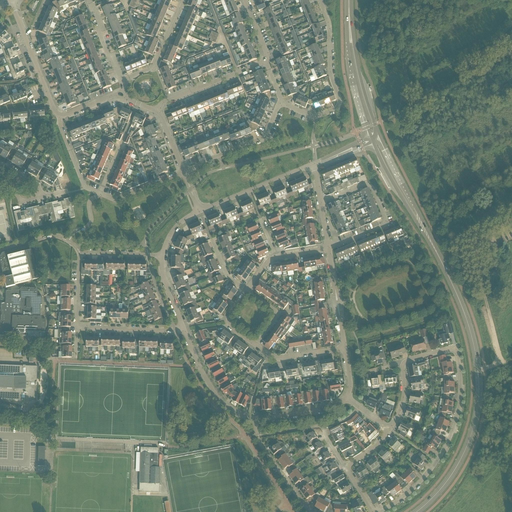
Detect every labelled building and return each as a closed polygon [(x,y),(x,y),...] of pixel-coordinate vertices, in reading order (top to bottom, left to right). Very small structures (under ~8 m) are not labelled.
[(65,6),(62,0),(56,0),(57,1),(52,3),(61,12),(64,10),(63,9),(63,7),(65,6)] [(71,7),(68,0),(62,0),(65,6),(68,5),(69,8),(71,7)] [(168,10),(170,5),(162,1),(160,6),(168,10)] [(195,9),(197,5),(189,1),(187,6),(190,8),(195,10),(195,9)] [(236,7),(234,2),(226,5),(228,10),(236,7)] [(61,12),(52,3),(50,7),(48,10),(45,9),(45,11),(55,15),(57,13),(60,14),(61,12)] [(266,8),(264,3),(257,5),(256,6),(258,11),(266,8)] [(110,5),(107,7),(102,8),(104,13),(112,10),(115,9),(113,4),(110,5)] [(311,9),(309,4),(302,7),(304,12),(311,9)] [(166,15),(168,10),(160,6),(157,11),(166,15)] [(238,12),(236,7),(228,10),(230,15),(238,12)] [(203,12),(199,11),(195,9),(195,10),(190,8),(188,13),(197,16),(200,18),(203,12)] [(264,11),(266,16),(273,13),(271,8),(264,11)] [(313,14),(311,9),(304,12),(306,17),(313,14)] [(115,15),(114,15),(112,10),(104,13),(106,19),(115,15)] [(54,18),(55,15),(45,11),(44,12),(47,14),(45,17),(57,22),(58,19),(54,18)] [(164,20),(166,15),(157,11),(155,16),(164,20)] [(194,21),(197,16),(188,13),(186,18),(194,21)] [(275,18),(273,13),(266,16),(268,21),(275,18)] [(150,14),(148,19),(153,21),(161,25),(164,20),(155,16),(150,14)] [(231,17),(233,22),(241,19),(239,14),(231,17)] [(315,19),(313,14),(306,17),(308,22),(315,19)] [(75,19),(77,24),(85,21),(83,15),(75,19)] [(109,23),(118,20),(116,15),(115,15),(106,19),(108,18),(109,23)] [(57,22),(45,17),(44,20),(41,19),(40,21),(51,25),(52,23),(56,24),(57,22)] [(192,26),(194,21),(186,18),(184,23),(192,26)] [(277,23),(275,18),(268,21),(270,26),(277,23)] [(243,24),(241,19),(233,22),(235,27),(242,24),(242,25),(243,24)] [(317,24),(315,19),(308,22),(310,28),(311,27),(317,24)] [(120,25),(118,20),(109,23),(111,28),(120,25)] [(51,25),(40,21),(40,22),(42,23),(41,27),(52,32),(53,29),(50,28),(51,25)] [(87,26),(85,21),(77,24),(79,29),(87,26)] [(159,30),(161,25),(153,21),(151,26),(159,30)] [(190,31),(192,26),(184,23),(182,28),(190,31)] [(277,23),(270,26),(272,31),(279,28),(277,23)] [(244,29),(242,25),(242,24),(235,27),(234,27),(236,33),(244,29)] [(319,24),(317,24),(311,27),(313,32),(321,29),(319,24)] [(113,33),(122,30),(120,25),(111,28),(113,33)] [(89,31),(87,26),(79,29),(81,34),(89,31)] [(151,26),(149,31),(157,35),(159,30),(151,26)] [(52,32),(41,27),(40,30),(37,29),(36,31),(40,32),(38,37),(46,37),(48,33),(51,34),(52,32)] [(188,36),(190,31),(182,28),(180,32),(188,36)] [(281,33),(279,28),(272,31),(274,36),(281,33)] [(246,34),(244,29),(236,33),(238,38),(246,34)] [(321,29),(313,32),(315,37),(322,35),(323,34),(321,29)] [(114,39),(124,35),(122,30),(113,33),(115,38),(114,38),(114,39)] [(89,31),(81,34),(79,34),(81,39),(90,36),(88,31),(89,31)] [(155,39),(157,35),(149,31),(147,36),(151,38),(159,41),(155,39)] [(186,41),(188,36),(180,32),(178,37),(186,41)] [(283,38),(281,33),(274,36),(276,41),(283,38)] [(248,39),(246,34),(238,38),(240,43),(248,39)] [(315,37),(314,37),(314,38),(316,43),(319,42),(324,40),(322,35),(315,37)] [(10,38),(10,39),(7,36),(0,41),(0,46),(1,49),(13,45),(10,38)] [(81,39),(79,41),(81,46),(83,45),(92,41),(90,36),(81,39)] [(124,40),(122,36),(114,39),(116,44),(125,41),(124,40)] [(48,41),(51,40),(50,37),(46,37),(38,37),(40,42),(39,42),(40,46),(37,47),(38,48),(49,44),(48,41)] [(184,46),(186,41),(178,37),(176,42),(184,46)] [(157,46),(159,41),(151,38),(149,43),(157,46)] [(285,43),(283,38),(276,41),(278,46),(285,43)] [(250,44),(248,39),(240,43),(242,48),(243,47),(250,44)] [(94,46),(92,41),(83,45),(85,50),(94,46)] [(127,46),(125,41),(116,44),(118,49),(127,46)] [(182,51),(184,46),(176,42),(174,47),(178,49),(182,51)] [(287,48),(286,45),(290,43),(289,42),(285,43),(278,46),(280,51),(287,48)] [(43,52),(54,47),(53,45),(52,43),(49,44),(38,48),(39,50),(41,49),(43,52)] [(154,51),(157,46),(149,43),(147,48),(154,51)] [(251,44),(250,44),(243,47),(245,52),(253,49),(251,44)] [(15,53),(16,53),(14,49),(13,45),(1,49),(3,53),(4,57),(15,53)] [(316,45),(308,48),(310,53),(319,50),(319,49),(317,50),(317,49),(318,48),(316,45)] [(96,51),(94,46),(85,50),(87,55),(96,51)] [(176,54),(178,49),(174,47),(170,46),(168,51),(176,54)] [(53,54),(56,53),(55,50),(54,47),(43,52),(44,56),(41,57),(42,58),(53,54)] [(287,48),(280,51),(282,56),(289,53),(293,52),(291,47),(287,48)] [(152,56),(154,51),(147,48),(144,53),(152,56)] [(255,54),(253,49),(245,52),(247,57),(255,54)] [(319,50),(310,53),(312,58),(321,55),(319,51),(318,52),(318,51),(319,50)] [(98,56),(96,51),(87,55),(89,60),(98,56)] [(173,59),(176,54),(168,51),(166,56),(173,59)] [(17,56),(16,53),(15,53),(4,57),(7,65),(8,65),(19,60),(17,56)] [(47,62),(58,58),(58,57),(57,55),(54,56),(53,54),(42,58),(43,60),(45,59),(47,62)] [(257,59),(255,54),(247,57),(243,59),(244,61),(248,59),(249,62),(257,59)] [(312,59),(309,60),(311,64),(314,63),(323,60),(323,59),(321,60),(321,59),(322,58),(321,55),(312,58),(312,59)] [(98,56),(89,60),(91,65),(100,61),(98,56)] [(172,61),(173,59),(166,56),(163,61),(166,62),(171,64),(172,61)] [(229,56),(224,58),(227,66),(232,64),(230,60),(229,56)] [(287,56),(276,61),(277,64),(278,64),(279,66),(287,62),(289,61),(287,56)] [(144,57),(139,59),(142,67),(147,65),(144,57)] [(52,66),(63,61),(62,59),(59,60),(58,58),(47,62),(47,64),(50,63),(52,66)] [(227,66),(224,58),(219,60),(222,67),(221,67),(222,68),(227,66)] [(142,67),(139,59),(134,61),(137,69),(142,67)] [(219,60),(219,59),(213,61),(217,69),(221,67),(222,67),(219,60)] [(22,68),(20,64),(21,64),(19,60),(8,65),(11,73),(22,68)] [(323,60),(314,63),(316,68),(322,66),(323,66),(325,65),(323,62),(322,62),(322,61),(323,60)] [(61,65),(64,64),(63,61),(52,66),(53,70),(50,71),(51,72),(62,68),(61,65)] [(102,66),(100,61),(91,65),(93,70),(102,66)] [(137,69),(134,61),(129,63),(132,71),(137,69)] [(161,61),(159,66),(162,75),(170,72),(168,67),(167,67),(165,63),(166,62),(163,61),(163,62),(161,61)] [(217,69),(213,61),(208,63),(212,71),(217,69)] [(291,67),(289,61),(287,62),(279,66),(280,67),(279,68),(280,71),(291,67)] [(132,71),(129,63),(124,65),(127,73),(132,71)] [(212,71),(208,63),(203,65),(207,73),(212,71)] [(207,73),(203,65),(198,67),(199,68),(202,76),(202,75),(207,73)] [(104,71),(102,66),(93,70),(95,75),(97,74),(104,71)] [(324,69),(323,66),(322,66),(316,68),(314,69),(316,74),(325,70),(323,71),(323,70),(324,69)] [(56,76),(67,72),(66,69),(65,67),(62,68),(51,72),(51,74),(54,73),(56,76)] [(293,72),(291,67),(280,71),(281,74),(282,74),(283,76),(291,73),(293,72)] [(24,72),(23,72),(22,68),(11,73),(14,81),(25,76),(24,72)] [(199,68),(194,70),(197,78),(202,76),(199,68)] [(197,78),(194,70),(189,72),(190,76),(192,80),(197,78)] [(325,71),(325,70),(316,74),(313,75),(315,81),(327,76),(325,72),(324,73),(323,71),(325,71)] [(105,71),(104,71),(97,74),(99,79),(107,76),(105,71)] [(255,77),(256,79),(267,75),(266,73),(263,74),(262,71),(250,76),(251,78),(255,77)] [(55,82),(66,78),(65,75),(68,74),(67,72),(56,76),(57,80),(54,81),(55,82)] [(172,77),(170,72),(162,75),(164,80),(172,77)] [(284,81),(293,78),(291,73),(283,76),(284,77),(283,78),(284,81)] [(267,77),(267,75),(256,79),(256,81),(257,82),(253,83),(254,86),(266,81),(264,78),(267,77)] [(109,81),(107,76),(99,79),(101,84),(109,81)] [(174,82),(172,77),(164,80),(166,85),(174,82)] [(71,81),(71,82),(75,80),(74,78),(67,81),(66,78),(55,82),(55,84),(58,83),(60,86),(71,81)] [(295,83),(293,78),(284,81),(285,84),(286,84),(287,85),(286,86),(292,84),(293,84),(295,83)] [(59,92),(70,88),(69,85),(72,84),(71,82),(71,81),(60,86),(61,90),(58,91),(59,92)] [(111,86),(109,81),(101,84),(103,89),(111,86)] [(267,84),(266,81),(254,86),(255,88),(259,87),(260,89),(270,85),(270,83),(267,84)] [(176,87),(174,82),(166,85),(168,90),(176,87)] [(241,83),(235,85),(239,93),(244,91),(241,83)] [(295,89),(293,84),(292,84),(286,86),(284,87),(285,90),(286,90),(287,91),(285,92),(295,89)] [(239,93),(235,85),(230,87),(234,95),(239,93)] [(271,87),(270,85),(260,89),(261,92),(257,93),(258,96),(271,96),(269,92),(270,91),(268,88),(271,87)] [(234,95),(230,87),(225,89),(226,91),(226,90),(229,97),(234,95)] [(298,87),(295,89),(285,92),(287,92),(288,93),(287,94),(288,97),(293,95),(294,98),(300,93),(298,87)] [(24,90),(21,92),(19,88),(16,89),(17,93),(20,100),(27,97),(26,94),(24,90)] [(64,96),(75,92),(74,89),(71,91),(70,88),(59,92),(59,94),(62,93),(64,96)] [(226,91),(221,92),(224,101),(229,99),(229,97),(226,90),(226,91)] [(331,90),(329,91),(330,93),(327,94),(331,103),(330,101),(332,101),(332,102),(336,101),(331,90)] [(63,102),(74,98),(73,95),(76,94),(75,92),(64,96),(65,100),(62,101),(63,102)] [(224,101),(221,92),(216,94),(219,103),(224,101)] [(20,100),(17,93),(11,96),(13,103),(20,100)] [(300,93),(294,98),(297,100),(295,104),(299,106),(299,105),(300,105),(300,107),(304,98),(305,95),(300,93)] [(219,103),(216,94),(211,96),(214,105),(219,103)] [(325,105),(322,96),(321,94),(319,95),(319,97),(317,98),(321,107),(320,105),(322,105),(322,106),(325,105)] [(331,103),(327,94),(322,96),(325,105),(329,103),(328,102),(330,102),(330,103),(331,103)] [(4,95),(0,96),(0,97),(3,104),(10,102),(7,95),(4,96),(4,95)] [(214,105),(211,96),(206,98),(209,107),(214,105)] [(269,101),(271,96),(258,96),(257,99),(261,100),(259,103),(270,108),(271,106),(268,105),(270,101),(269,101)] [(80,104),(78,100),(78,99),(75,101),(74,98),(63,102),(63,104),(66,103),(68,106),(71,105),(72,108),(80,105),(80,104)] [(209,107),(206,98),(201,100),(204,109),(206,108),(208,107),(209,107)] [(307,104),(310,105),(310,101),(309,100),(304,98),(300,107),(301,105),(302,106),(302,107),(305,109),(307,104)] [(317,98),(310,101),(310,105),(313,104),(315,109),(319,107),(318,106),(320,106),(320,107),(321,107),(317,98)] [(204,109),(201,100),(196,102),(199,111),(204,109)] [(199,111),(196,102),(191,105),(194,113),(199,111)] [(255,104),(254,106),(265,111),(267,108),(270,109),(270,108),(259,103),(258,106),(255,104)] [(186,107),(186,106),(185,105),(180,107),(183,115),(188,113),(186,107)] [(194,113),(191,105),(186,106),(186,107),(188,113),(189,115),(194,113)] [(264,115),(265,111),(254,106),(253,109),(256,110),(255,113),(266,117),(267,116),(264,115)] [(117,116),(117,108),(113,110),(112,109),(109,110),(108,107),(106,108),(111,119),(113,118),(114,121),(118,120),(119,116),(117,116)] [(183,115),(180,107),(175,109),(178,117),(183,115)] [(124,119),(129,108),(127,108),(126,110),(122,109),(122,110),(117,108),(117,116),(119,116),(118,120),(120,121),(122,118),(124,119)] [(130,109),(129,108),(124,119),(126,120),(125,123),(128,124),(132,113),(129,112),(130,109)] [(178,117),(175,109),(170,111),(171,114),(167,116),(169,122),(174,120),(173,119),(178,117)] [(29,111),(28,111),(29,116),(30,116),(30,118),(32,117),(33,118),(37,118),(36,110),(29,111)] [(26,111),(19,112),(20,120),(24,119),(24,118),(27,118),(26,111)] [(107,124),(103,113),(101,113),(102,116),(99,117),(103,129),(104,130),(106,129),(105,126),(108,125),(107,124)] [(137,124),(142,114),(140,113),(139,116),(136,115),(131,125),(134,127),(135,123),(137,124)] [(265,119),(266,117),(255,113),(254,115),(251,114),(250,116),(261,121),(263,118),(265,119)] [(144,127),(150,122),(145,120),(146,119),(142,117),(144,115),(142,114),(137,124),(140,125),(138,128),(141,130),(142,126),(144,127)] [(103,129),(99,117),(96,119),(94,116),(93,117),(97,128),(100,126),(101,130),(103,129)] [(260,125),(261,121),(250,116),(249,119),(252,120),(250,125),(256,131),(258,126),(262,128),(262,126),(260,125)] [(97,128),(93,117),(91,117),(92,120),(89,121),(93,133),(96,132),(94,129),(97,128)] [(93,133),(89,121),(86,123),(84,120),(83,121),(87,132),(90,130),(91,134),(93,133)] [(87,132),(83,121),(81,121),(82,124),(79,125),(83,137),(86,136),(84,133),(87,132)] [(147,134),(157,130),(157,128),(154,129),(153,126),(152,126),(150,122),(144,127),(142,126),(141,130),(142,130),(143,133),(144,135),(147,134)] [(246,126),(243,127),(248,138),(249,138),(248,135),(252,133),(251,132),(256,131),(250,125),(247,122),(245,123),(246,126)] [(83,137),(79,125),(75,127),(74,124),(73,125),(77,136),(80,134),(81,138),(83,137)] [(73,125),(71,125),(72,128),(69,129),(70,132),(68,133),(70,138),(72,138),(73,141),(76,140),(74,137),(77,136),(73,125)] [(239,125),(237,126),(242,137),(245,136),(246,139),(248,138),(243,127),(241,128),(239,125)] [(242,137),(237,126),(235,127),(232,128),(233,131),(238,142),(239,142),(238,139),(242,137)] [(231,141),(227,131),(224,132),(223,128),(221,129),(225,141),(229,139),(230,142),(231,141)] [(225,141),(221,129),(218,130),(220,134),(217,135),(221,146),(223,145),(222,142),(225,141)] [(238,142),(233,131),(231,132),(229,129),(227,130),(227,131),(231,141),(235,140),(236,143),(238,142)] [(158,131),(157,130),(147,134),(148,136),(145,138),(145,140),(148,139),(156,136),(155,133),(158,131)] [(221,146),(217,135),(214,136),(213,132),(211,133),(215,145),(219,143),(220,146),(221,146)] [(215,145),(211,133),(206,135),(207,139),(211,150),(213,149),(212,146),(215,145)] [(200,142),(197,143),(201,154),(203,153),(202,150),(205,149),(201,137),(200,135),(197,136),(200,142)] [(157,137),(156,136),(148,139),(145,140),(147,143),(143,144),(144,146),(156,142),(154,138),(157,137)] [(211,150),(207,139),(204,140),(203,136),(201,137),(205,149),(209,147),(210,150),(211,150)] [(107,139),(107,141),(104,146),(104,147),(111,150),(112,151),(112,150),(113,150),(113,148),(113,147),(114,145),(112,144),(113,142),(107,139)] [(201,154),(197,143),(194,144),(193,140),(191,141),(195,153),(199,151),(200,154),(201,154)] [(195,153),(191,141),(188,142),(190,146),(187,147),(191,158),(193,157),(192,154),(195,153)] [(156,142),(144,146),(145,149),(148,147),(150,150),(160,146),(160,144),(157,145),(156,142)] [(178,146),(181,154),(184,153),(185,157),(189,155),(190,158),(191,158),(187,147),(186,143),(178,146)] [(11,155),(15,150),(17,146),(14,144),(12,147),(7,144),(7,145),(0,156),(5,159),(9,154),(11,155)] [(104,147),(101,146),(99,151),(109,155),(111,150),(104,147)] [(148,156),(160,152),(158,148),(161,147),(160,146),(150,150),(151,153),(147,154),(148,156)] [(123,152),(123,154),(123,155),(123,156),(123,155),(131,159),(132,155),(133,153),(134,151),(133,150),(128,148),(127,151),(125,150),(124,152),(123,152)] [(16,165),(23,153),(18,150),(17,151),(15,150),(11,155),(14,157),(11,162),(16,165)] [(109,155),(99,151),(98,151),(96,156),(99,157),(107,160),(109,155)] [(23,152),(23,153),(16,165),(21,168),(24,163),(27,165),(30,159),(31,157),(23,152)] [(161,155),(160,152),(148,156),(149,159),(152,157),(154,160),(164,156),(164,154),(161,155)] [(105,165),(107,160),(99,157),(96,156),(96,155),(94,160),(105,165)] [(129,164),(131,159),(123,155),(123,156),(121,160),(129,164)] [(165,157),(164,156),(154,160),(155,163),(151,164),(152,166),(164,162),(162,159),(165,157)] [(351,160),(354,169),(356,172),(361,170),(356,158),(352,160),(353,161),(352,162),(351,160)] [(31,175),(36,166),(33,164),(35,162),(30,159),(27,165),(29,166),(26,172),(31,175)] [(102,170),(105,165),(94,160),(92,165),(93,166),(102,170)] [(132,165),(129,164),(121,160),(119,165),(129,170),(129,169),(130,170),(132,165)] [(354,169),(351,160),(350,160),(351,162),(350,162),(349,161),(346,163),(349,171),(354,169)] [(165,165),(164,162),(152,166),(153,169),(157,167),(158,170),(168,166),(168,164),(165,165)] [(349,171),(346,163),(343,164),(343,165),(342,166),(341,164),(344,173),(349,171)] [(344,173),(341,164),(340,164),(341,166),(340,166),(339,165),(336,167),(339,175),(344,173)] [(129,170),(119,165),(117,170),(125,174),(127,175),(129,170)] [(40,172),(42,174),(45,168),(43,167),(41,169),(36,166),(31,175),(36,178),(40,172)] [(93,166),(91,171),(100,175),(102,170),(93,166)] [(169,167),(168,166),(158,170),(159,173),(157,173),(158,176),(156,176),(157,179),(165,175),(164,174),(168,172),(166,169),(169,167)] [(339,175),(336,167),(333,168),(333,169),(332,170),(331,168),(335,177),(339,175)] [(47,184),(52,175),(47,172),(48,170),(45,168),(42,174),(45,175),(42,181),(47,184)] [(331,169),(326,171),(330,180),(331,182),(336,180),(335,177),(331,168),(330,168),(331,169)] [(123,179),(125,174),(117,170),(115,175),(123,179)] [(101,175),(100,175),(91,171),(89,174),(90,176),(90,177),(88,176),(86,178),(94,182),(96,179),(99,180),(101,175)] [(320,172),(322,177),(321,178),(322,186),(331,183),(330,180),(326,171),(323,172),(323,173),(322,174),(321,172),(320,172)] [(57,178),(52,175),(47,184),(52,187),(55,182),(56,183),(56,187),(60,186),(58,181),(56,179),(57,178)] [(121,184),(123,179),(115,175),(113,180),(120,184),(121,184)] [(312,188),(311,181),(307,183),(305,178),(300,180),(303,188),(307,187),(308,190),(312,188)] [(113,180),(112,180),(110,185),(113,187),(112,189),(118,192),(119,189),(120,189),(123,184),(113,180)] [(303,188),(300,180),(295,182),(298,191),(303,188)] [(298,191),(295,182),(289,184),(291,190),(289,191),(291,197),(296,195),(295,192),(298,191)] [(291,197),(289,191),(286,192),(284,187),(278,189),(282,197),(285,196),(286,199),(291,197)] [(282,197),(278,189),(273,191),(275,196),(273,197),(275,203),(280,201),(279,200),(279,199),(282,197)] [(359,192),(362,198),(371,194),(371,193),(369,194),(368,193),(370,192),(368,189),(359,192)] [(275,203),(273,197),(270,199),(268,193),(262,196),(266,204),(269,203),(270,205),(275,203)] [(371,194),(362,198),(364,203),(372,199),(371,196),(370,196),(369,195),(371,194)] [(266,204),(262,196),(257,198),(259,203),(256,204),(259,210),(263,208),(262,206),(266,204)] [(64,201),(61,202),(63,210),(69,209),(69,212),(69,213),(70,219),(74,217),(72,207),(73,207),(72,204),(71,204),(70,198),(65,200),(65,201),(64,201)] [(374,202),(372,199),(364,203),(366,207),(375,204),(375,203),(373,204),(373,203),(374,202)] [(250,201),(245,203),(249,211),(252,210),(253,212),(255,212),(250,201)] [(56,202),(51,203),(56,222),(60,221),(59,215),(58,215),(57,212),(63,210),(61,202),(58,203),(56,203),(56,202)] [(336,202),(327,206),(329,211),(328,211),(329,211),(338,207),(336,202)] [(45,206),(42,207),(44,215),(50,214),(51,217),(49,218),(51,223),(56,222),(51,203),(46,204),(47,206),(45,206)] [(249,211),(245,203),(240,205),(242,210),(239,211),(242,217),(246,215),(245,213),(249,211)] [(368,212),(376,209),(375,205),(374,206),(373,205),(375,204),(366,207),(363,209),(365,214),(368,212)] [(37,207),(32,208),(37,227),(42,226),(41,220),(39,220),(38,217),(44,215),(42,207),(37,208),(37,207)] [(234,207),(229,209),(232,218),(236,217),(237,219),(242,217),(239,211),(237,212),(234,207)] [(338,207),(329,211),(329,212),(329,211),(331,216),(340,212),(338,207)] [(26,211),(23,211),(25,220),(31,218),(32,222),(31,222),(32,228),(37,227),(32,208),(28,209),(28,210),(26,211)] [(232,218),(229,209),(224,212),(226,217),(223,218),(225,224),(230,222),(229,219),(232,218)] [(378,212),(376,209),(368,212),(370,217),(379,214),(379,213),(377,214),(377,213),(378,212)] [(19,211),(14,212),(18,231),(23,230),(22,224),(21,225),(20,221),(25,220),(23,211),(20,212),(19,213),(19,211)] [(333,221),(342,217),(340,212),(331,216),(333,219),(334,219),(334,220),(333,221)] [(272,219),(268,220),(270,226),(281,221),(278,213),(270,216),(272,219)] [(313,219),(312,213),(303,214),(304,220),(302,220),(303,223),(313,222),(312,219),(313,219)] [(218,214),(213,216),(216,225),(220,223),(221,226),(225,224),(223,218),(220,219),(218,214)] [(379,214),(370,217),(372,223),(381,219),(379,215),(378,216),(378,215),(379,214)] [(216,225),(213,216),(207,218),(210,224),(207,225),(209,231),(214,229),(213,226),(216,225)] [(336,226),(344,222),(342,217),(333,221),(333,222),(335,221),(335,222),(334,223),(336,226)] [(282,228),(281,226),(280,223),(282,222),(281,221),(270,226),(273,231),(276,230),(277,232),(285,229),(284,228),(282,228)] [(346,227),(345,225),(348,224),(347,221),(344,222),(336,226),(337,229),(338,229),(339,230),(337,231),(346,227)] [(313,225),(313,222),(303,223),(303,226),(305,226),(306,232),(315,230),(314,225),(313,225)] [(200,223),(194,225),(198,234),(201,232),(202,235),(207,233),(204,227),(202,228),(200,223)] [(252,224),(244,227),(246,230),(248,230),(250,234),(259,230),(257,225),(253,226),(252,224)] [(198,234),(194,225),(189,227),(191,233),(188,234),(191,240),(193,238),(192,236),(196,234),(198,234)] [(346,227),(337,231),(338,231),(340,236),(351,232),(351,231),(349,226),(346,227)] [(395,228),(395,229),(398,238),(403,236),(404,238),(408,236),(406,234),(404,230),(402,231),(400,227),(395,229),(395,228)] [(288,237),(285,229),(277,232),(278,235),(275,237),(277,242),(288,237)] [(398,238),(395,229),(394,229),(395,230),(394,231),(393,230),(390,231),(393,240),(394,240),(398,238)] [(252,239),(250,240),(251,243),(259,240),(258,237),(261,236),(259,230),(250,234),(252,239)] [(393,240),(390,231),(386,233),(387,234),(386,234),(385,233),(384,233),(386,237),(388,242),(389,245),(395,242),(394,240),(393,240)] [(221,245),(229,241),(228,238),(230,237),(228,232),(223,234),(224,237),(218,239),(221,245)] [(377,235),(382,247),(387,244),(382,233),(379,235),(379,236),(378,237),(377,235)] [(188,241),(191,240),(188,234),(186,235),(184,239),(179,237),(177,242),(186,246),(188,241)] [(317,235),(316,236),(308,237),(308,238),(309,241),(310,246),(316,245),(315,242),(318,242),(317,235)] [(382,247),(377,235),(377,237),(376,237),(376,236),(372,238),(377,249),(382,247)] [(288,237),(277,242),(279,247),(283,246),(284,249),(292,246),(290,242),(292,241),(290,237),(288,237)] [(377,249),(372,238),(369,239),(369,240),(368,241),(367,239),(371,248),(372,251),(377,249)] [(371,248),(367,239),(367,241),(366,241),(366,240),(362,242),(366,250),(371,248)] [(259,240),(251,243),(253,247),(255,246),(257,251),(266,247),(264,241),(260,243),(259,240)] [(221,245),(223,250),(231,246),(229,241),(221,245)] [(177,242),(175,248),(178,249),(176,252),(182,254),(186,246),(177,242)] [(366,250),(362,242),(359,243),(359,244),(358,245),(357,243),(361,252),(366,250)] [(199,247),(201,253),(210,249),(208,244),(202,246),(201,243),(195,246),(197,248),(199,247)] [(350,245),(349,245),(353,255),(355,258),(360,256),(355,244),(351,245),(352,246),(350,247),(350,245)] [(348,257),(353,255),(349,245),(350,247),(349,248),(348,247),(345,248),(348,257)] [(29,246),(11,251),(12,255),(7,257),(9,264),(5,265),(5,263),(3,263),(3,264),(0,265),(6,287),(38,279),(32,255),(31,250),(30,251),(29,246)] [(223,250),(225,255),(233,252),(231,246),(223,250)] [(266,247),(257,251),(259,255),(257,256),(258,260),(265,257),(266,256),(265,254),(268,252),(266,247)] [(340,249),(339,250),(343,259),(348,257),(345,248),(341,250),(342,251),(340,251),(340,249)] [(212,255),(210,249),(201,253),(203,256),(200,257),(202,262),(208,259),(207,257),(212,255)] [(338,251),(335,252),(338,261),(343,259),(339,250),(340,251),(339,252),(338,251)] [(12,255),(11,251),(1,253),(0,256),(0,263),(0,265),(3,264),(3,263),(5,263),(5,265),(9,264),(7,257),(12,255)] [(172,257),(171,263),(181,263),(181,257),(182,254),(176,252),(176,253),(174,257),(172,257)] [(239,259),(237,254),(235,255),(233,252),(225,255),(227,261),(232,258),(234,261),(239,259)] [(314,258),(315,259),(316,266),(317,266),(325,265),(324,259),(321,259),(321,257),(314,258)] [(113,261),(109,261),(109,260),(108,260),(108,259),(107,259),(107,261),(106,264),(104,264),(103,271),(103,273),(103,275),(112,275),(112,270),(113,261)] [(209,262),(208,259),(202,262),(204,267),(207,265),(208,269),(217,265),(214,260),(209,262)] [(248,261),(244,266),(252,271),(255,266),(253,265),(255,263),(250,259),(248,261)] [(91,271),(91,262),(88,262),(88,260),(87,260),(86,260),(85,264),(82,264),(81,270),(89,271),(88,276),(91,276),(91,271)] [(146,268),(147,263),(143,262),(143,261),(142,261),(142,260),(141,260),(140,262),(140,271),(144,271),(143,276),(146,277),(146,273),(150,273),(150,274),(151,274),(149,268),(146,268)] [(304,265),(301,266),(302,272),(305,271),(305,269),(311,268),(309,260),(304,261),(304,265)] [(298,262),(292,263),(293,271),(293,272),(293,271),(299,270),(299,272),(302,272),(301,266),(298,266),(298,262)] [(181,266),(181,263),(171,263),(171,269),(177,269),(177,272),(183,271),(183,266),(181,266)] [(280,265),(281,265),(281,263),(274,264),(275,267),(272,267),(273,273),(281,272),(282,272),(280,265)] [(219,271),(217,265),(208,269),(210,272),(207,273),(209,278),(215,276),(214,273),(219,271)] [(248,276),(252,271),(244,266),(241,271),(248,276)] [(183,272),(183,271),(177,272),(179,277),(173,279),(175,284),(184,281),(183,277),(185,276),(183,272)] [(245,281),(248,276),(241,271),(239,273),(237,272),(234,276),(239,280),(240,277),(245,281)] [(216,278),(215,276),(209,278),(211,283),(213,282),(215,285),(223,282),(221,276),(216,278)] [(320,283),(320,280),(310,282),(312,290),(314,290),(323,289),(324,289),(323,283),(320,283)] [(185,284),(184,281),(175,284),(178,290),(183,288),(184,290),(190,288),(188,283),(185,284)] [(233,288),(235,285),(230,282),(227,286),(229,287),(227,290),(234,296),(238,291),(233,288)] [(265,287),(265,286),(258,282),(254,286),(257,288),(255,290),(260,294),(261,293),(265,287)] [(148,283),(143,285),(140,286),(135,288),(136,291),(141,289),(142,292),(150,288),(152,288),(152,287),(151,287),(151,285),(149,286),(148,283)] [(265,296),(270,289),(265,285),(265,286),(265,287),(261,293),(265,296)] [(270,299),(275,292),(276,290),(272,287),(270,289),(265,296),(270,299)] [(0,335),(26,336),(38,337),(39,332),(45,333),(45,320),(41,320),(41,317),(40,317),(40,306),(41,306),(42,301),(42,297),(37,297),(37,290),(36,288),(35,289),(33,288),(32,289),(31,288),(30,289),(28,288),(27,289),(26,288),(25,289),(24,288),(23,289),(21,288),(17,291),(15,291),(15,290),(10,290),(10,291),(5,291),(5,303),(0,303),(0,315),(0,316),(1,316),(1,321),(0,320),(0,335)] [(152,292),(150,288),(142,292),(137,294),(138,296),(143,294),(144,297),(153,294),(155,293),(154,292),(153,291),(152,292)] [(192,293),(190,288),(184,290),(185,293),(180,295),(182,300),(191,297),(189,294),(192,293)] [(231,300),(234,296),(227,290),(225,293),(222,292),(219,296),(225,300),(226,297),(231,300)] [(275,303),(280,294),(281,294),(276,290),(275,292),(270,299),(275,303)] [(154,297),(153,294),(144,297),(140,299),(141,302),(145,300),(147,303),(155,300),(157,299),(156,298),(155,297),(154,297)] [(280,294),(275,303),(279,306),(284,300),(285,298),(280,294)] [(322,310),(321,304),(320,301),(324,300),(323,294),(315,296),(316,302),(314,302),(311,302),(312,305),(315,305),(315,308),(310,309),(311,312),(313,314),(318,313),(318,317),(327,315),(326,309),(322,310)] [(223,302),(225,300),(219,296),(217,300),(219,302),(217,305),(224,310),(228,305),(223,302)] [(61,297),(61,305),(70,305),(70,300),(68,300),(68,297),(61,297)] [(192,300),(191,297),(182,300),(184,306),(189,304),(191,306),(196,304),(195,299),(192,300)] [(278,307),(283,310),(291,300),(286,297),(285,298),(284,300),(279,306),(278,307)] [(95,305),(95,301),(101,301),(101,300),(101,299),(96,298),(96,299),(87,298),(87,299),(86,302),(85,301),(85,303),(85,304),(86,304),(89,304),(89,306),(89,307),(95,308),(95,306),(95,305)] [(149,307),(150,310),(158,307),(160,306),(159,305),(158,304),(157,305),(156,301),(148,305),(143,307),(144,309),(149,307)] [(198,309),(196,304),(191,306),(192,309),(186,311),(188,317),(197,313),(196,310),(198,309)] [(70,311),(70,305),(61,305),(60,313),(62,313),(68,314),(69,311),(70,311)] [(221,315),(224,310),(217,305),(213,309),(211,308),(209,310),(214,314),(216,311),(221,315)] [(150,310),(145,312),(147,318),(160,312),(161,312),(162,312),(162,311),(161,311),(161,310),(159,310),(158,307),(150,310)] [(161,312),(160,312),(147,318),(148,320),(153,318),(155,322),(165,317),(164,316),(163,315),(162,316),(161,312)] [(70,322),(71,319),(71,317),(68,316),(68,314),(62,313),(60,313),(59,313),(58,317),(58,322),(70,322)] [(85,318),(85,319),(87,319),(87,320),(90,320),(90,323),(95,323),(101,323),(101,320),(101,316),(102,314),(96,314),(88,313),(87,317),(86,317),(86,318),(85,318)] [(198,317),(197,313),(188,317),(191,322),(196,320),(197,323),(203,320),(201,316),(198,317)] [(284,315),(280,320),(281,320),(288,324),(292,327),(295,322),(294,319),(292,317),(291,319),(284,315)] [(288,324),(281,320),(278,325),(285,330),(288,331),(288,332),(292,327),(288,324)] [(57,322),(57,327),(58,327),(58,330),(63,330),(69,330),(69,328),(70,328),(70,322),(58,322),(57,322)] [(285,330),(278,325),(275,329),(282,334),(284,336),(288,331),(285,330)] [(448,335),(450,334),(447,325),(443,326),(444,332),(439,333),(440,336),(439,336),(440,340),(438,341),(439,346),(442,345),(443,345),(448,343),(447,340),(450,339),(448,335)] [(284,336),(282,334),(275,329),(272,334),(279,339),(281,341),(284,336)] [(58,330),(57,338),(59,338),(60,338),(71,339),(71,335),(71,333),(70,333),(69,333),(69,330),(63,330),(58,330)] [(223,342),(229,334),(224,330),(218,338),(223,342)] [(202,342),(203,345),(209,342),(207,338),(205,338),(204,336),(202,331),(196,334),(200,343),(202,342)] [(321,333),(317,334),(318,340),(323,339),(331,338),(331,337),(330,332),(321,333)] [(234,337),(229,334),(223,342),(226,344),(225,345),(230,348),(234,342),(231,341),(234,337)] [(279,339),(272,334),(268,338),(268,339),(274,343),(275,344),(279,339)] [(101,346),(102,340),(99,340),(99,339),(95,338),(95,337),(94,337),(94,336),(93,336),(93,338),(92,347),(96,347),(95,352),(98,353),(98,348),(98,346),(101,346)] [(120,347),(120,343),(120,338),(116,338),(116,336),(115,336),(114,336),(114,338),(113,347),(117,347),(117,352),(119,352),(119,353),(120,354),(122,354),(123,348),(123,347),(120,347)] [(160,347),(161,341),(158,341),(158,339),(154,339),(154,338),(153,338),(153,337),(152,337),(152,339),(151,348),(152,348),(155,348),(155,353),(157,353),(157,348),(157,347),(160,347)] [(332,337),(331,337),(331,338),(323,339),(325,348),(331,347),(330,344),(333,343),(332,337)] [(59,338),(59,344),(61,344),(63,344),(63,347),(69,347),(69,344),(71,345),(71,343),(71,339),(60,338),(59,338)] [(138,346),(138,345),(138,340),(135,340),(132,340),(132,338),(131,338),(130,338),(129,338),(129,340),(129,349),(130,349),(132,349),(132,354),(135,354),(135,349),(136,349),(136,346),(138,346)] [(268,339),(268,338),(264,343),(266,344),(264,347),(269,350),(274,343),(268,339)] [(426,349),(423,340),(411,344),(413,352),(422,350),(426,349)] [(238,352),(243,344),(239,341),(236,344),(234,342),(230,348),(234,351),(235,350),(238,352)] [(209,342),(203,345),(200,346),(202,352),(207,350),(208,353),(213,351),(215,350),(213,345),(211,346),(209,342)] [(248,348),(243,344),(238,352),(241,354),(239,358),(243,361),(247,355),(249,353),(246,351),(248,348)] [(399,357),(399,355),(405,353),(403,345),(398,347),(398,349),(394,350),(393,348),(389,349),(392,359),(399,357)] [(382,363),(381,360),(385,359),(382,350),(374,352),(375,356),(371,357),(372,362),(376,361),(377,365),(382,363)] [(214,355),(213,351),(208,353),(203,355),(206,361),(211,359),(212,361),(216,359),(218,359),(216,354),(214,355)] [(251,365),(257,357),(252,353),(250,357),(247,355),(243,361),(241,363),(245,366),(246,365),(248,363),(251,364),(251,365)] [(442,364),(443,370),(452,368),(452,363),(447,364),(445,355),(439,357),(440,364),(442,364)] [(257,357),(251,365),(254,367),(252,371),(255,373),(256,374),(258,371),(259,372),(259,373),(261,366),(262,365),(259,364),(261,360),(263,359),(258,356),(257,357)] [(218,363),(216,359),(212,361),(207,364),(210,369),(215,367),(217,370),(221,367),(223,366),(221,362),(218,363)] [(333,360),(327,361),(328,370),(332,369),(332,371),(338,370),(336,363),(333,364),(333,360)] [(328,370),(327,361),(321,362),(322,365),(319,366),(320,373),(325,372),(325,371),(328,370)] [(315,363),(309,364),(311,373),(314,372),(315,374),(320,373),(319,366),(316,366),(315,363)] [(304,368),(301,369),(302,376),(307,375),(307,374),(311,373),(309,364),(303,365),(304,368)] [(22,366),(0,365),(0,400),(21,401),(21,400),(23,400),(23,401),(24,401),(35,401),(36,385),(35,385),(35,383),(36,383),(36,367),(25,367),(25,366),(24,366),(24,368),(22,368),(22,366)] [(297,366),(291,367),(293,376),(297,375),(297,377),(302,376),(301,369),(298,369),(297,366)] [(223,371),(221,367),(217,370),(212,372),(215,378),(219,375),(221,378),(225,375),(226,375),(224,370),(223,371)] [(293,376),(291,367),(286,368),(286,371),(283,372),(284,379),(289,378),(289,377),(293,376)] [(418,376),(417,367),(408,368),(409,371),(410,377),(415,377),(418,376)] [(449,374),(453,373),(452,368),(443,370),(444,376),(442,376),(443,379),(449,378),(449,374)] [(279,369),(274,370),(275,379),(279,378),(279,380),(284,379),(283,372),(280,372),(279,369)] [(275,379),(274,370),(268,370),(268,374),(262,375),(262,383),(272,381),(271,380),(275,379)] [(227,379),(225,375),(221,378),(216,380),(220,386),(224,383),(226,385),(226,386),(230,383),(235,380),(234,377),(230,379),(229,377),(227,379)] [(397,383),(396,376),(396,375),(392,375),(391,375),(388,376),(384,376),(385,382),(382,382),(383,390),(386,390),(385,384),(397,383)] [(424,389),(423,378),(414,379),(415,383),(411,383),(411,387),(411,388),(412,391),(424,389)] [(449,381),(449,378),(443,379),(441,379),(441,382),(443,382),(444,382),(444,388),(454,388),(454,381),(449,381)] [(331,379),(326,380),(327,384),(328,390),(328,391),(329,397),(332,397),(331,391),(341,389),(340,383),(332,384),(332,383),(331,379)] [(383,390),(382,382),(382,381),(379,381),(378,379),(371,380),(372,387),(379,386),(379,388),(380,393),(384,394),(383,390)] [(290,386),(286,386),(287,389),(299,388),(299,384),(295,384),(294,381),(290,381),(290,386)] [(231,395),(237,389),(234,385),(232,386),(230,383),(226,386),(226,385),(221,388),(224,394),(227,392),(230,396),(231,395)] [(329,397),(328,391),(328,390),(324,391),(323,388),(318,389),(319,392),(319,397),(322,396),(323,401),(329,400),(329,397)] [(443,394),(443,397),(449,398),(449,393),(454,393),(454,388),(444,388),(444,394),(443,394)] [(239,404),(243,395),(240,393),(241,391),(237,389),(231,395),(230,396),(234,399),(233,401),(239,404)] [(320,402),(319,397),(319,392),(315,392),(314,390),(309,391),(310,393),(310,398),(313,398),(314,403),(320,402)] [(311,403),(310,398),(310,393),(306,394),(305,391),(300,392),(301,395),(301,400),(304,399),(305,404),(311,403)] [(293,406),(292,401),(291,396),(292,396),(291,395),(291,392),(287,393),(287,394),(282,395),(283,398),(282,398),(283,403),(286,402),(287,407),(293,406)] [(424,395),(417,394),(416,393),(415,396),(410,396),(409,400),(409,401),(409,403),(419,404),(420,400),(423,400),(424,395)] [(302,405),(301,400),(301,395),(297,395),(296,394),(291,395),(292,396),(291,396),(292,401),(295,401),(296,406),(302,405)] [(385,405),(388,396),(387,395),(387,394),(383,394),(383,395),(382,399),(381,399),(381,401),(378,409),(381,410),(379,414),(383,415),(382,416),(385,417),(385,416),(389,418),(394,407),(386,404),(385,405)] [(247,397),(243,395),(239,404),(244,407),(247,402),(250,403),(252,397),(248,395),(247,397)] [(283,403),(282,398),(279,398),(278,396),(273,397),(274,404),(277,404),(278,409),(284,408),(284,405),(283,403)] [(377,401),(371,398),(366,396),(365,399),(364,402),(364,403),(367,404),(366,405),(371,406),(370,407),(374,409),(377,401)] [(265,410),(264,400),(264,397),(264,398),(261,398),(261,400),(256,398),(254,406),(255,405),(259,406),(259,411),(265,410)] [(271,405),(274,404),(273,397),(268,397),(268,400),(264,400),(265,410),(272,410),(271,405)] [(449,402),(449,398),(443,397),(441,397),(439,406),(452,408),(453,403),(449,402)] [(439,406),(439,410),(439,411),(440,411),(440,415),(446,417),(446,414),(451,414),(451,415),(451,413),(452,413),(452,408),(439,406)] [(420,412),(415,410),(413,409),(412,412),(407,410),(406,414),(405,414),(405,416),(405,417),(414,420),(416,416),(418,417),(420,412)] [(444,421),(446,417),(440,415),(439,418),(440,418),(438,424),(447,427),(449,422),(444,421)] [(355,420),(353,418),(351,420),(346,423),(348,426),(353,423),(355,427),(357,425),(357,426),(358,425),(360,427),(357,431),(359,435),(363,431),(368,426),(365,423),(364,424),(363,424),(363,423),(364,423),(364,422),(359,417),(355,420)] [(368,426),(363,431),(365,434),(367,433),(368,433),(371,435),(367,438),(369,442),(375,436),(378,433),(375,430),(374,432),(373,431),(374,431),(374,430),(374,429),(369,424),(368,426)] [(411,432),(414,428),(409,425),(407,424),(406,426),(401,424),(399,428),(398,429),(399,429),(398,430),(401,432),(399,434),(405,439),(405,438),(404,438),(406,435),(407,435),(409,431),(411,432)] [(445,432),(447,427),(438,424),(436,430),(435,429),(433,432),(439,435),(441,431),(445,432)] [(341,426),(333,429),(329,431),(331,435),(333,434),(333,435),(333,436),(332,436),(332,437),(335,443),(343,439),(341,426)] [(438,437),(439,435),(433,432),(430,430),(428,432),(429,434),(432,436),(430,441),(439,445),(442,440),(438,437)] [(306,441),(308,446),(316,442),(314,439),(317,438),(315,434),(314,435),(312,433),(306,437),(308,440),(306,441)] [(355,437),(349,439),(351,443),(355,441),(359,445),(361,444),(355,437)] [(388,445),(394,451),(396,448),(397,450),(401,445),(392,438),(389,442),(390,443),(388,445)] [(280,454),(287,449),(285,446),(284,444),(282,443),(281,442),(279,442),(277,440),(272,444),(274,447),(270,450),(274,455),(278,452),(280,454)] [(436,450),(439,445),(430,441),(427,446),(426,445),(422,451),(428,454),(432,448),(436,450)] [(312,451),(315,456),(322,452),(320,449),(323,448),(321,444),(320,445),(319,443),(312,446),(310,448),(312,451)] [(354,451),(353,450),(352,447),(351,447),(349,443),(339,448),(341,453),(343,452),(344,454),(343,454),(345,459),(349,457),(349,456),(353,456),(353,455),(354,455),(354,454),(355,454),(355,453),(355,452),(354,452),(354,451)] [(159,493),(159,473),(160,468),(157,468),(158,448),(140,448),(139,492),(159,493)] [(387,457),(390,455),(383,448),(379,452),(380,453),(378,455),(385,462),(389,458),(387,457)] [(291,457),(288,453),(290,452),(288,449),(287,449),(280,454),(279,455),(282,458),(278,461),(281,465),(289,459),(291,457)] [(328,455),(326,453),(318,458),(323,466),(330,462),(328,459),(331,457),(329,454),(328,455)] [(420,453),(416,458),(412,464),(417,468),(417,469),(421,471),(425,466),(423,464),(423,463),(422,462),(425,457),(420,453)] [(367,464),(365,465),(368,469),(370,471),(371,470),(373,472),(373,471),(373,472),(374,473),(375,473),(376,473),(377,473),(378,472),(378,471),(378,470),(378,469),(377,467),(379,465),(376,461),(373,457),(368,460),(369,462),(367,463),(367,464)] [(293,464),(289,459),(281,465),(284,469),(288,467),(290,470),(295,466),(294,464),(293,464)] [(334,465),(333,463),(323,469),(328,478),(329,477),(335,473),(336,472),(335,470),(338,468),(336,464),(334,465)] [(356,471),(354,473),(361,484),(363,483),(363,481),(361,479),(365,476),(364,475),(367,473),(365,469),(362,465),(358,468),(359,469),(356,471)] [(292,480),(300,474),(296,470),(297,469),(295,466),(290,470),(293,473),(289,476),(292,480)] [(410,469),(405,474),(412,481),(416,477),(413,473),(416,470),(411,466),(409,468),(410,469)] [(335,473),(329,477),(331,479),(330,480),(331,481),(334,482),(335,485),(336,484),(337,486),(344,482),(342,480),(345,479),(343,477),(344,475),(342,475),(341,473),(336,476),(335,474),(335,473)] [(412,481),(405,474),(401,478),(396,473),(394,475),(395,476),(402,484),(405,481),(408,484),(412,481)] [(302,485),(309,479),(307,477),(304,479),(300,474),(292,480),(295,485),(299,482),(302,485)] [(395,483),(391,486),(397,494),(401,490),(398,486),(402,484),(395,476),(392,479),(395,483)] [(310,488),(307,485),(311,482),(309,479),(302,485),(304,488),(300,491),(303,496),(311,490),(313,488),(312,486),(310,488)] [(351,492),(350,490),(351,489),(347,484),(346,484),(345,482),(344,482),(337,486),(336,487),(337,490),(338,490),(339,491),(341,490),(343,494),(346,492),(347,495),(348,497),(353,495),(351,492)] [(397,494),(391,486),(387,488),(386,486),(382,489),(386,495),(390,493),(393,497),(397,494)] [(385,496),(386,495),(382,489),(380,490),(380,493),(375,496),(374,494),(373,495),(371,492),(367,494),(371,500),(373,499),(376,503),(377,502),(379,505),(386,501),(384,498),(386,497),(385,496)] [(313,501),(319,494),(317,493),(315,495),(311,490),(303,496),(306,500),(310,497),(313,501)] [(319,510),(324,501),(319,498),(320,495),(319,494),(313,501),(317,503),(315,507),(319,510)] [(352,505),(354,511),(360,511),(360,510),(361,510),(360,508),(363,506),(359,499),(356,500),(358,503),(352,505)] [(324,511),(326,508),(330,510),(332,504),(330,503),(329,504),(324,501),(319,510),(323,511),(324,511)]
